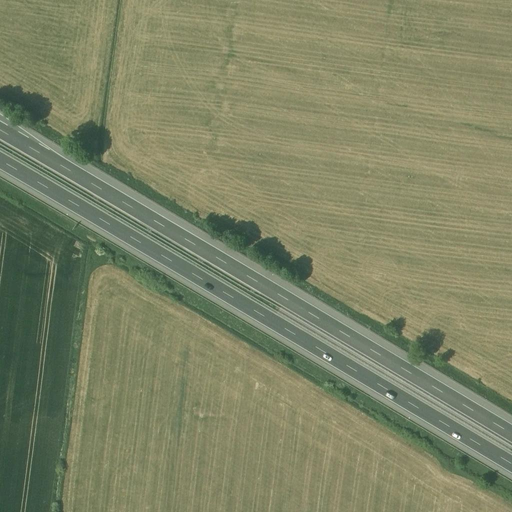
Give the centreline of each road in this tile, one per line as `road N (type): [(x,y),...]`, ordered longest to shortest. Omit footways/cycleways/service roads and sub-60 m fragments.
road 1 (motorway): [(0,158),(511,463)]
road 2 (motorway): [(511,430),(0,129)]
